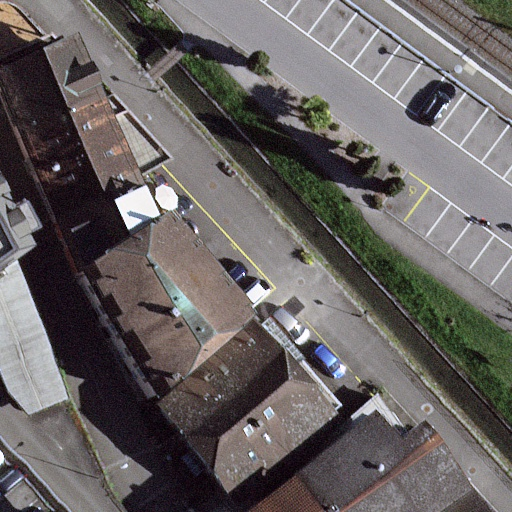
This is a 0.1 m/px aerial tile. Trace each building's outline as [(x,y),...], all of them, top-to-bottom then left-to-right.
[(135,174),(169,156),(90,74),(74,38),(57,44),(46,34),(24,12),(14,5),(9,3),(1,3),(0,3),(0,83),(45,186),(69,241),(81,268),(156,222),(147,202),(135,174)] [(0,267),(16,257),(31,247),(0,183),(0,267)] [(197,245),(172,215),(156,222),(81,268),(98,298),(153,392),(251,311),(197,245)] [(64,395),(16,257),(0,267),(0,358),(11,389),(33,410),(64,395)] [(334,406),(259,325),(164,405),(188,438),(230,488),(274,456),(334,406)] [(375,412),(299,476),(324,511),(453,511),(477,493),(426,427),(407,440),(375,412)] [(324,511),(299,476),(256,511),(324,511)] [(489,511),(477,493),(453,511),(489,511)]
